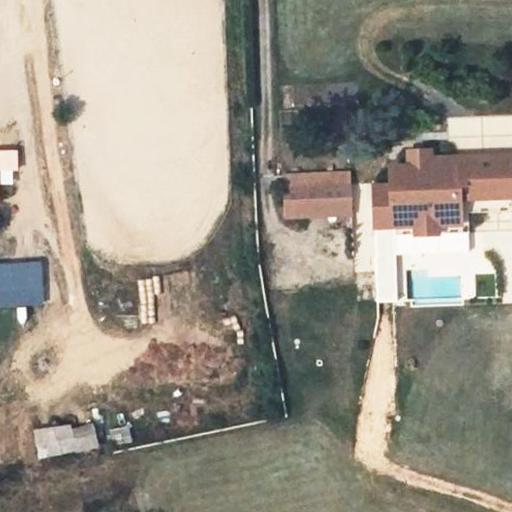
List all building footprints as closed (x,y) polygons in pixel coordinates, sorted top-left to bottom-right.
[(409,152),(410,166),(432,165),(432,159),(431,151),(409,152)] [(410,166),(394,166),(395,186),(375,187),(376,227),(396,226),(397,235),(470,232),(469,212),(511,210),(511,155),(432,159),(432,165),(410,166)] [(351,184),(320,185),(321,210),(352,209),(351,184)] [(307,185),(285,186),(286,212),(307,211),(307,185)] [(320,185),(307,185),(307,211),(321,210),(320,185)] [(470,232),(397,235),(397,255),(471,252),(470,232)] [(0,299),(54,293),(52,271),(0,277),(0,299)] [(36,427),(38,455),(99,450),(97,422),(36,427)]
